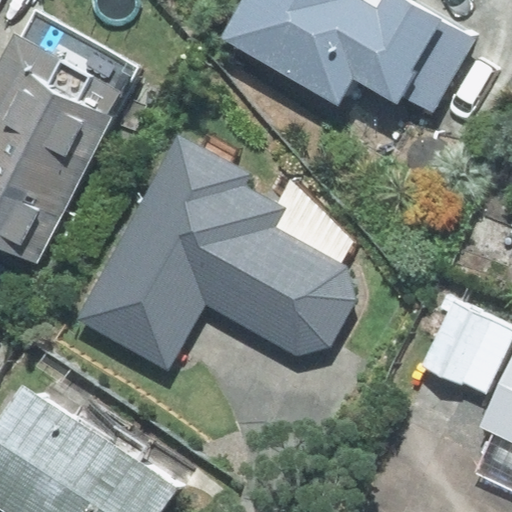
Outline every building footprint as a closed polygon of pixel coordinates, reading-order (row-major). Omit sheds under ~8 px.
[(285,0),(264,36),(379,108),(397,78),(454,113),(499,40),(481,29),(486,21),(451,0),(285,0)] [(51,35),(0,117),(0,236),(51,269),(155,99),(51,35)] [(211,134),(94,320),(181,375),(224,305),(308,356),(344,347),(372,301),(364,270),(297,227),(311,208),(274,186),(279,175),(211,134)] [(511,319),(474,299),(440,360),(508,397),(511,388),(511,319)] [(204,511),(219,491),(67,386),(2,483),(44,511),(204,511)] [(511,422),(487,472),(511,484),(511,422)] [(511,511),(511,496),(500,491),(490,511),(511,511)]
